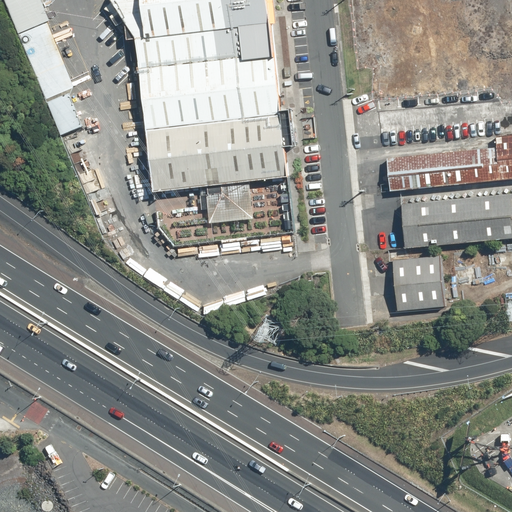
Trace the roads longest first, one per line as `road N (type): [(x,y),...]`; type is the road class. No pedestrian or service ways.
road 1 (motorway): [(0,200),(172,324),(256,360),(380,382),(511,360)]
road 2 (motorway): [(0,268),(394,511)]
road 3 (motorway): [(320,511),(0,314)]
road 4 (motorway): [(260,511),(114,419),(0,330)]
road 5 (residential): [(349,306),(315,0)]
road 6 (unclassified): [(192,511),(0,390)]
